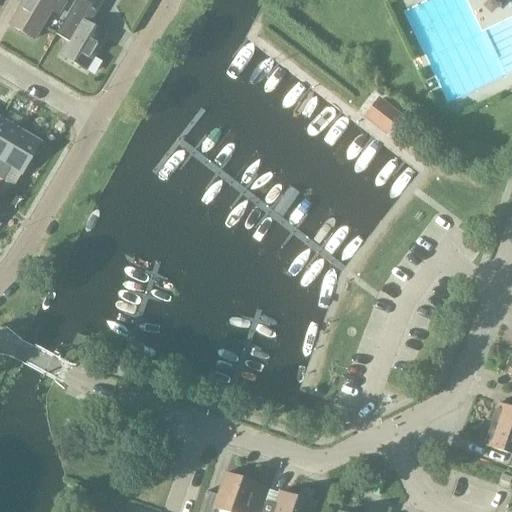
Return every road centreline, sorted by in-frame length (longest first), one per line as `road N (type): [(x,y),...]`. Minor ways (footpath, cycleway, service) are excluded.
road 1 (unclassified): [(511,230),(454,392),(384,432)]
road 2 (unclassified): [(384,432),(322,462),(201,423)]
road 3 (residential): [(0,273),(29,240),(97,123)]
road 4 (residential): [(97,123),(167,0)]
road 5 (unclassified): [(201,423),(79,380)]
